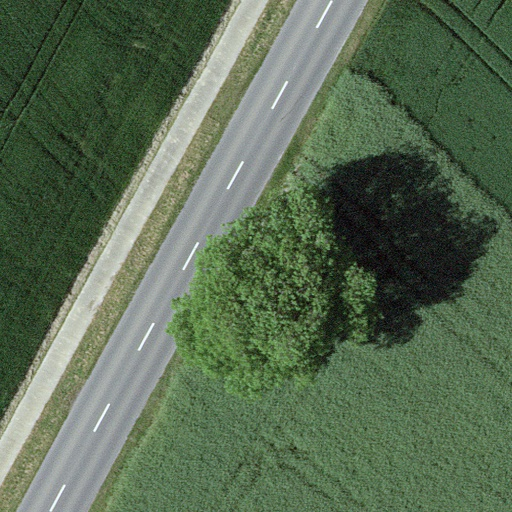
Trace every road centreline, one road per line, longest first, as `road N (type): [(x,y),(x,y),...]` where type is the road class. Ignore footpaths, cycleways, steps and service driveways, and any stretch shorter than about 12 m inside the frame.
road 1 (tertiary): [(50,511),(331,0)]
road 2 (track): [(260,0),(0,466)]
